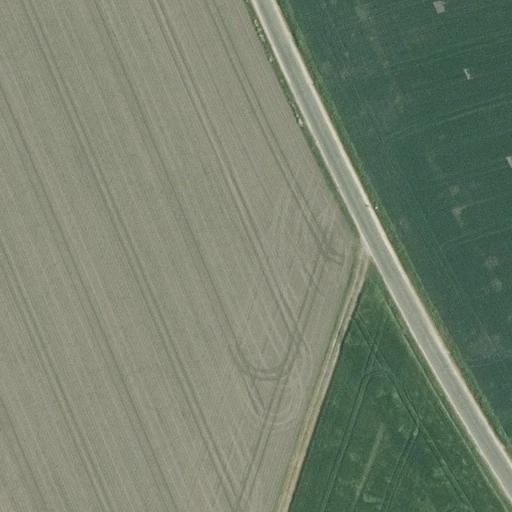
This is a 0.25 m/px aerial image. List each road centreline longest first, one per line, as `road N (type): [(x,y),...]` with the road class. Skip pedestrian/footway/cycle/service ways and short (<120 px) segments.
road 1 (unclassified): [(269,0),(374,230),(511,470)]
road 2 (track): [(374,230),(276,511)]
